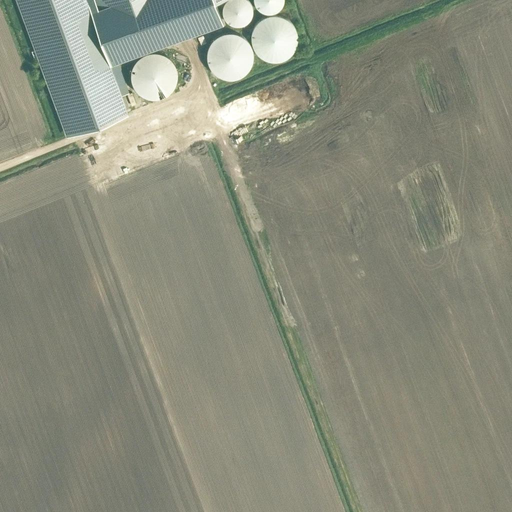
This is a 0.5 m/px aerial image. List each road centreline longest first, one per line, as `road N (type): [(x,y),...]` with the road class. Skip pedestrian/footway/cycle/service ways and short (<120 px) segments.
road 1 (track): [(358,511),(203,84)]
road 2 (track): [(0,167),(203,84)]
